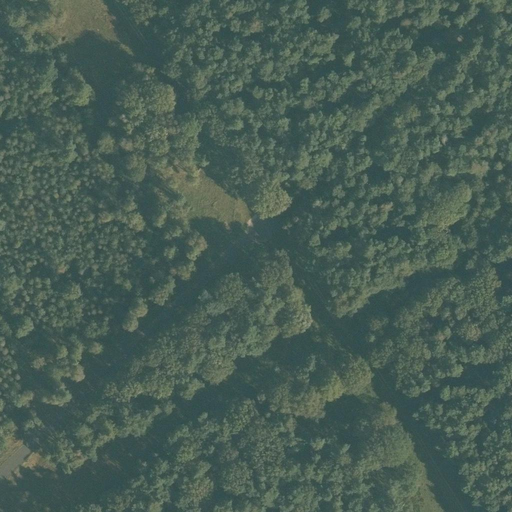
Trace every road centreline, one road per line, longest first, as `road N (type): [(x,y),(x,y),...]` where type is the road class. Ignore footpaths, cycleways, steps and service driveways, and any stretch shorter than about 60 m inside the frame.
road 1 (track): [(115,0),(388,385),(465,511)]
road 2 (track): [(0,471),(277,215)]
road 3 (track): [(504,0),(277,215)]
